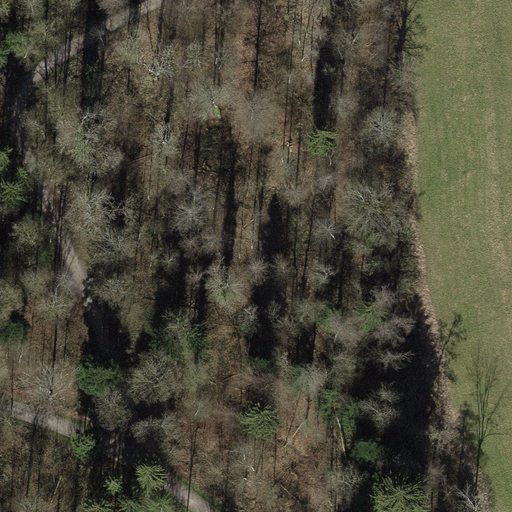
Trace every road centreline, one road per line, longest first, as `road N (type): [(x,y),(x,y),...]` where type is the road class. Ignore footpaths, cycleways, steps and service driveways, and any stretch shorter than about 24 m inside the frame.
road 1 (track): [(154,0),(63,49),(29,84),(20,130),(156,471)]
road 2 (track): [(208,511),(156,471),(0,401)]
